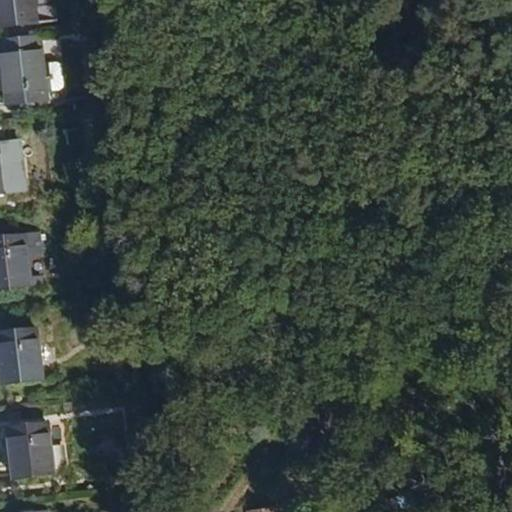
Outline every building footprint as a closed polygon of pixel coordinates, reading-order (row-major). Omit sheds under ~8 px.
[(42,40),(36,0),(0,0),(0,17),(4,48),(42,40)] [(55,124),(45,52),(5,56),(13,128),(55,124)] [(0,218),(33,215),(26,163),(0,165),(0,218)] [(0,311),(37,306),(31,258),(0,261),(0,311)] [(11,407),(49,401),(43,352),(4,356),(11,407)] [(289,479),(310,476),(306,439),(285,443),(289,479)] [(23,502),(61,496),(53,445),(17,450),(23,502)]
